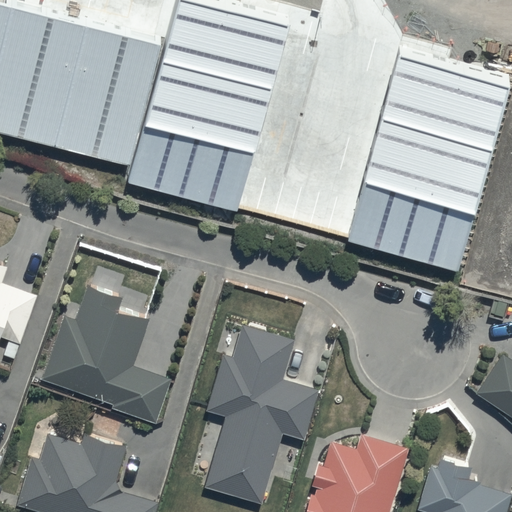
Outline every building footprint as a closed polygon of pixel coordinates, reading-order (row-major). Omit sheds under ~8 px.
[(165,33),(35,0),(0,0),(0,121),(133,156),(165,33)] [(0,333),(2,329),(22,336),(39,286),(4,273),(10,255),(0,251),(0,333)] [(62,305),(41,369),(113,393),(111,400),(157,415),(171,369),(134,357),(150,307),(121,298),(124,288),(88,276),(77,310),(62,305)] [(225,407),(205,478),(263,494),(283,423),(306,430),(320,380),(284,369),(296,329),(244,315),(235,347),(223,344),(207,402),(225,407)] [(511,348),(502,342),(475,382),(511,407),(511,348)] [(30,446),(17,496),(77,511),(153,511),(159,494),(121,484),(124,474),(117,472),(127,434),(85,423),(82,435),(47,426),(41,449),(30,446)] [(388,511),(409,438),(361,424),(357,440),(329,432),(306,511),(388,511)] [(506,511),(511,495),(511,483),(481,474),(482,471),(471,468),(474,458),(442,448),(438,461),(430,458),(418,499),(436,504),(433,511),(506,511)]
